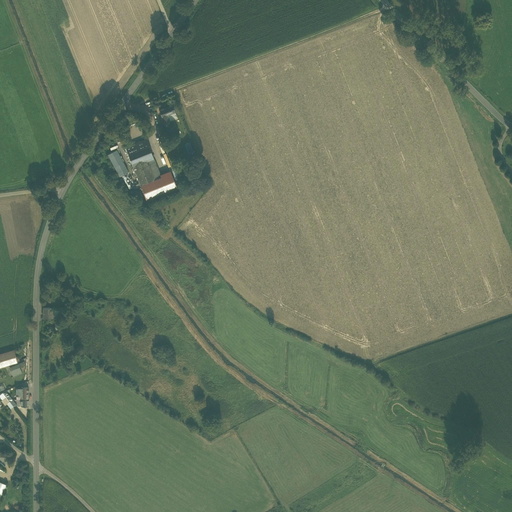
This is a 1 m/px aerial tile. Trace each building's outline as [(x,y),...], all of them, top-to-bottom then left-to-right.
[(162,117),(167,115),(175,112),(172,104),(159,109),(162,117)] [(175,112),(167,115),(170,121),(177,118),(175,112)] [(124,128),(120,130),(125,140),(129,137),(124,128)] [(126,147),(128,152),(145,146),(143,140),(126,147)] [(148,145),(145,146),(128,152),(128,153),(132,163),(153,155),(148,144),(148,145)] [(128,171),(126,168),(118,152),(116,149),(107,154),(119,176),(128,171)] [(161,176),(153,155),(132,163),(140,184),(161,176)] [(178,167),(172,169),(176,179),(181,177),(180,175),(181,174),(178,167)] [(171,172),(161,176),(140,184),(146,199),(176,186),(171,172)] [(176,186),(146,199),(148,203),(178,191),(176,186)] [(164,199),(153,204),(156,211),(167,207),(164,199)] [(43,322),(54,322),(53,315),(60,315),(59,311),(43,311),(43,322)] [(0,353),(0,366),(17,361),(14,350),(0,353)] [(10,368),(14,376),(22,372),(19,367),(25,364),(24,362),(10,368)] [(10,402),(8,400),(6,397),(2,400),(1,401),(5,405),(7,404),(10,402)]
